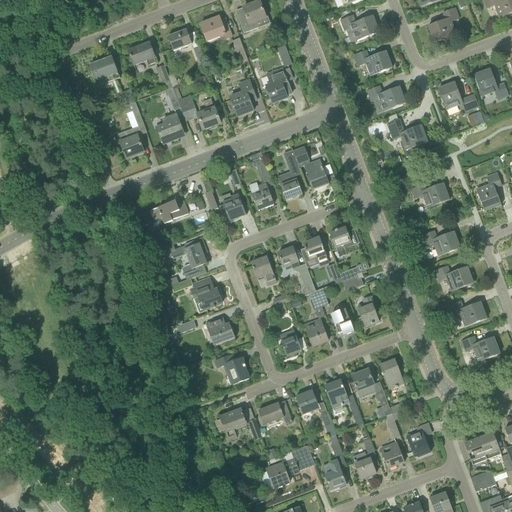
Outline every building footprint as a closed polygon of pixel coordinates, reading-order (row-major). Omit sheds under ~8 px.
[(442,0),(417,0),(421,9),(443,1),(442,0)] [(461,10),(466,7),(463,0),(461,0),(458,2),(461,10)] [(511,0),(499,0),(497,1),(496,0),(482,0),(486,10),(494,7),(499,20),(511,14),(511,0)] [(267,18),(266,18),(260,3),(243,9),(246,17),(239,20),(244,34),(270,24),(267,18)] [(451,23),(459,20),(455,9),(442,14),(445,21),(428,27),(434,44),(456,36),(451,23)] [(352,17),(340,21),(344,32),(346,32),(352,30),(356,42),(357,42),(379,34),(372,17),(355,24),(352,17)] [(225,20),(220,22),(219,18),(200,25),(207,43),(220,38),(221,42),(231,38),(225,20)] [(188,36),(187,32),(186,30),(167,37),(173,52),(192,45),(188,36)] [(239,64),(247,61),(239,39),(232,42),(239,64)] [(154,59),(154,58),(149,44),(128,52),(134,66),(147,62),(148,66),(156,64),(154,59)] [(198,62),(204,60),(199,47),(193,49),(198,62)] [(285,47),(277,50),(279,56),(287,53),(285,47)] [(386,52),(368,59),(366,52),(353,56),(358,67),(365,65),(370,77),(392,69),(386,52)] [(120,79),(113,61),(112,58),(89,67),(97,87),(120,79)] [(169,81),(168,78),(164,66),(156,69),(162,84),(169,81)] [(270,85),(266,87),(272,105),(287,99),(286,98),(291,96),(288,88),(289,87),(287,83),(288,83),(288,82),(283,71),(283,69),(282,69),(266,75),(267,78),(270,85)] [(504,85),(497,87),(490,70),(473,76),(481,98),(494,93),(497,101),(508,97),(504,85)] [(256,101),(249,82),(239,85),(242,94),(230,98),(237,118),(253,112),(248,98),(254,96),(256,101)] [(473,96),(461,101),(455,84),(438,90),(446,112),(459,107),(462,115),(478,109),(473,96)] [(379,87),(367,92),(371,103),(372,102),(378,100),(383,113),(384,113),(405,105),(399,88),(382,94),(379,87)] [(352,97),(361,93),(359,88),(350,91),(352,97)] [(177,102),(173,90),(172,89),(166,91),(174,112),(180,109),(177,102)] [(177,89),(173,90),(177,102),(180,109),(182,113),(185,123),(191,120),(188,112),(195,110),(194,108),(190,97),(182,100),(177,89)] [(122,108),(135,103),(131,90),(117,95),(122,108)] [(214,109),(211,100),(204,102),(207,112),(197,115),(203,131),(220,124),(214,109)] [(137,128),(138,128),(144,125),(135,103),(122,108),(125,116),(132,113),(137,128)] [(479,113),(473,115),(477,125),(483,123),(479,113)] [(177,135),(183,132),(176,116),(162,121),(164,126),(157,129),(163,146),(179,140),(177,135)] [(388,124),(386,125),(393,142),(400,139),(402,143),(400,144),(405,158),(417,154),(414,148),(427,143),(421,126),(404,133),(398,120),(397,120),(388,124)] [(145,146),(142,136),(138,128),(137,128),(117,136),(126,160),(143,153),(141,147),(145,146)] [(319,161),(310,164),(304,148),(293,153),(299,169),(304,167),(314,191),(329,185),(319,161)] [(301,174),(299,169),(293,153),(292,151),(284,154),(291,174),(277,179),(286,201),(302,195),(295,176),(301,174)] [(269,175),(261,154),(249,158),(253,167),(255,168),(257,168),(261,179),(269,175)] [(234,188),(241,186),(235,171),(229,173),(234,188)] [(494,189),(502,187),(497,174),(486,178),(489,186),(476,191),(484,213),(501,206),(494,189)] [(265,185),(258,188),(256,184),(249,186),(258,212),(273,206),(265,185)] [(443,184),(426,191),(423,184),(411,188),(415,200),(423,197),(427,209),(449,201),(443,184)] [(212,212),(218,210),(211,192),(205,194),(212,212)] [(232,201),(222,204),(229,223),(246,216),(238,196),(231,198),(232,201)] [(183,202),(177,205),(176,202),(150,212),(154,222),(162,219),(164,225),(173,222),(172,221),(188,215),(183,202)] [(335,233),(330,235),(339,259),(347,256),(344,250),(359,244),(354,230),(346,233),(345,229),(337,232),(337,231),(334,232),(335,233)] [(453,233),(436,239),(434,232),(421,237),(425,248),(433,245),(438,258),(460,250),(453,233)] [(320,267),(328,264),(318,239),(304,244),(305,249),(304,249),(305,251),(306,251),(310,260),(317,258),(320,267)] [(173,245),(160,250),(163,258),(171,255),(173,260),(186,255),(190,265),(184,267),(182,271),(186,281),(190,280),(197,278),(194,270),(203,266),(207,265),(203,256),(201,248),(202,248),(200,240),(185,246),(185,247),(175,251),(173,245)] [(300,268),(296,258),(293,249),(278,254),(283,269),(291,266),(292,270),(300,274),(305,287),(302,295),(303,298),(309,295),(316,293),(305,265),(300,268)] [(268,286),(276,283),(266,258),(252,264),(257,279),(264,276),(268,286)] [(333,282),(341,279),(339,274),(335,264),(327,267),(333,282)] [(467,268),(450,274),(447,267),(435,272),(439,283),(447,280),(451,293),(473,285),(467,268)] [(341,279),(342,283),(357,277),(356,275),(359,274),(356,268),(339,274),(341,279)] [(361,279),(358,281),(357,277),(342,283),(346,293),(363,286),(361,279)] [(163,290),(178,284),(176,278),(161,284),(163,290)] [(217,291),(214,292),(209,279),(192,286),(194,290),(189,292),(195,307),(198,305),(201,314),(215,309),(215,307),(222,304),(217,291)] [(173,294),(186,289),(184,282),(178,285),(178,284),(163,290),(164,293),(172,291),(173,294)] [(323,290),(316,293),(321,308),(329,306),(323,290)] [(321,308),(316,293),(309,295),(315,311),(321,308)] [(289,302),(286,295),(273,300),(276,307),(289,302)] [(364,304),(357,307),(359,311),(365,328),(378,323),(376,316),(378,315),(371,298),(363,301),(364,304)] [(298,300),(290,303),(292,309),(300,306),(298,300)] [(480,303),(463,310),(460,302),(448,307),(452,318),(460,315),(465,328),(486,320),(480,303)] [(287,312),(284,305),(269,310),(272,318),(287,312)] [(334,314),(331,315),(332,319),(335,327),(338,334),(339,334),(342,333),(343,336),(354,332),(350,323),(349,321),(349,320),(347,316),(345,310),(340,312),(334,314)] [(213,322),(206,325),(212,339),(214,346),(214,347),(235,339),(234,339),(231,332),(232,332),(229,325),(229,324),(225,326),(222,319),(223,319),(223,318),(213,322)] [(328,342),(320,321),(305,326),(313,348),(328,342)] [(179,335),(196,329),(193,322),(177,327),(179,335)] [(288,341),(281,343),(287,358),(302,352),(301,351),(297,341),(294,331),(285,334),(288,341)] [(493,338),(476,345),(473,338),(461,342),(465,353),(473,350),(478,363),(500,355),(493,338)] [(242,359),(234,362),(232,356),(214,363),(217,371),(223,368),(230,387),(249,380),(244,368),(246,368),(242,359)] [(398,387),(404,385),(395,361),(380,366),(382,374),(389,391),(398,388),(398,387)] [(368,371),(352,377),(360,399),(376,393),(375,391),(373,386),(374,386),(368,371)] [(340,381),(324,387),(328,396),(333,410),(335,415),(343,412),(341,407),(349,404),(347,398),(344,390),(340,381)] [(392,415),(389,409),(382,391),(376,393),(385,418),(392,415)] [(319,410),(316,401),(312,392),(296,398),(302,416),(319,410)] [(392,415),(412,407),(410,401),(389,409),(392,415)] [(291,423),(285,408),(283,403),(258,412),(263,426),(284,419),(286,425),(291,423)] [(357,428),(363,426),(356,407),(350,409),(357,428)] [(247,427),(244,419),(241,410),(220,418),(229,442),(237,439),(234,431),(247,427)] [(392,415),(394,422),(401,419),(399,412),(392,415)] [(329,438),(335,436),(327,413),(320,416),(329,438)] [(395,424),(394,422),(392,415),(385,418),(394,440),(400,438),(395,424)] [(255,442),(262,440),(255,421),(247,423),(255,442)] [(415,460),(430,454),(421,432),(406,438),(415,460)] [(487,461),(500,455),(492,435),(479,440),(487,461)] [(367,454),(374,452),(369,440),(363,443),(367,454)] [(472,466),(487,461),(479,440),(465,445),(472,466)] [(335,458),(343,456),(338,443),(331,446),(335,458)] [(388,470),(404,464),(397,445),(390,448),(390,446),(381,450),(388,470)] [(293,453),(295,460),(294,461),(293,460),(266,470),(274,489),(289,484),(287,477),(298,473),(314,466),(307,447),(293,453)] [(270,461),(276,458),(273,450),(267,452),(270,461)] [(369,455),(366,456),(365,453),(352,458),(360,480),(376,475),(373,468),(369,455)] [(511,470),(511,466),(508,456),(501,458),(506,473),(511,470)] [(346,486),(340,471),(337,462),(329,464),(333,473),(325,476),(331,491),(346,486)] [(473,486),(486,480),(484,474),(470,479),(473,486)] [(476,493),(495,486),(493,478),(486,480),(473,486),(476,493)] [(451,511),(445,494),(430,500),(434,511),(451,511)] [(511,511),(511,496),(502,501),(505,511),(511,511)] [(505,511),(502,501),(500,498),(486,503),(489,510),(484,511),(505,511)]
